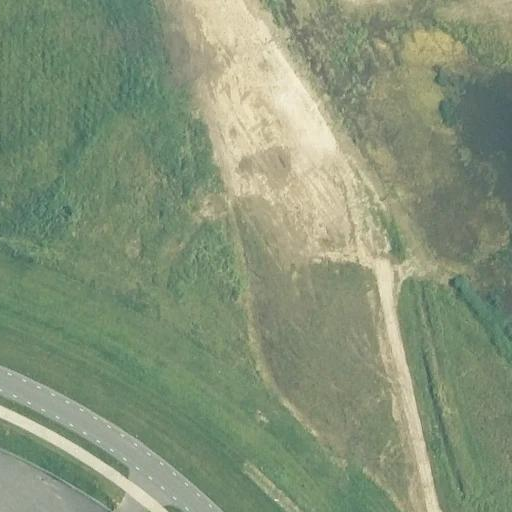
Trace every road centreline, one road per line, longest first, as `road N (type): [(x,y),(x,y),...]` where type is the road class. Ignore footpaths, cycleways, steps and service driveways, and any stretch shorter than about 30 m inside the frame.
road 1 (secondary): [(204,511),(131,452),(0,379)]
road 2 (unknown): [(379,292),(428,511)]
